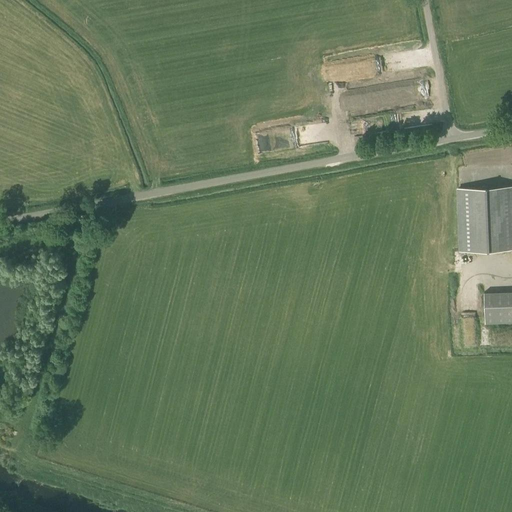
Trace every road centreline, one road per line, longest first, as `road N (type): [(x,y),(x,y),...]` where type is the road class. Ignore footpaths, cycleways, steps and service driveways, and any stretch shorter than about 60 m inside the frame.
road 1 (unclassified): [(450,139),(0,220)]
road 2 (unclassified): [(450,139),(427,0)]
